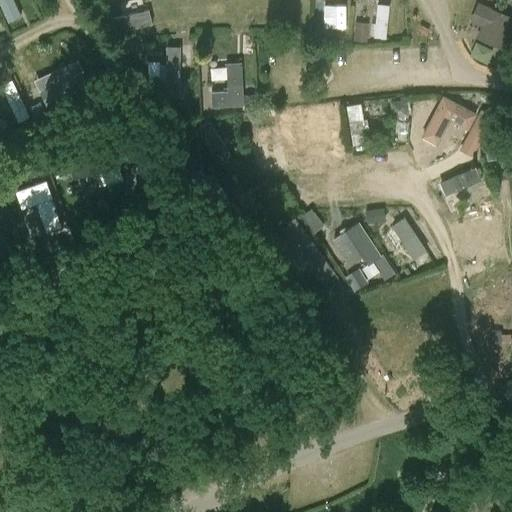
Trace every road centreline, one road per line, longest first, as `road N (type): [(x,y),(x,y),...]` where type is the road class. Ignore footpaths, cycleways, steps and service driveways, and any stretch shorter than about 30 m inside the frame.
road 1 (track): [(377,415),(63,0)]
road 2 (unclassified): [(161,511),(204,486),(377,415),(511,377)]
